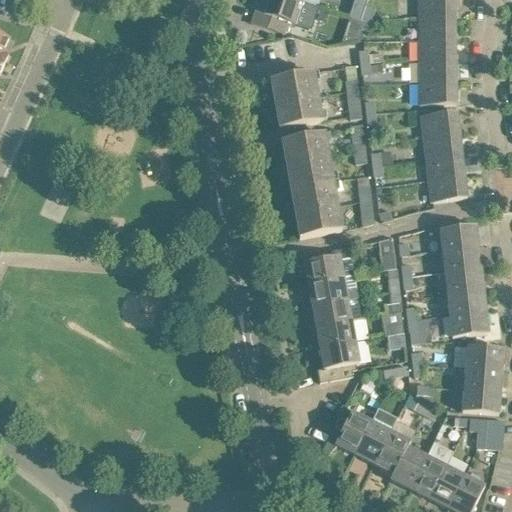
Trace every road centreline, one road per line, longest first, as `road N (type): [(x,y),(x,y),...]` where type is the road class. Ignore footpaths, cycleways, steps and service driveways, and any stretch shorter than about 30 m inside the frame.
road 1 (residential): [(279,492),(214,184),(192,44),(196,0)]
road 2 (residential): [(91,501),(229,508),(279,492)]
road 3 (residential): [(502,188),(486,56),(495,0)]
road 4 (residential): [(0,158),(69,0)]
